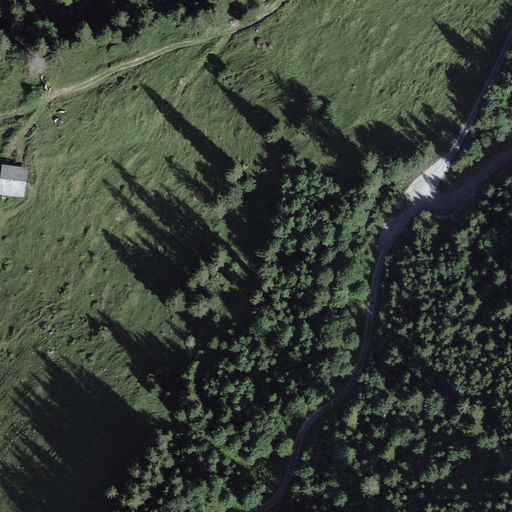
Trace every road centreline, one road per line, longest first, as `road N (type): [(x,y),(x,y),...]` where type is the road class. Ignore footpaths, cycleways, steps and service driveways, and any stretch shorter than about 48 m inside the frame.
road 1 (track): [(256,511),(284,487),(306,426),(346,393),(360,369),(385,250),(445,168),(511,39)]
road 2 (track): [(283,0),(256,21),(0,118)]
